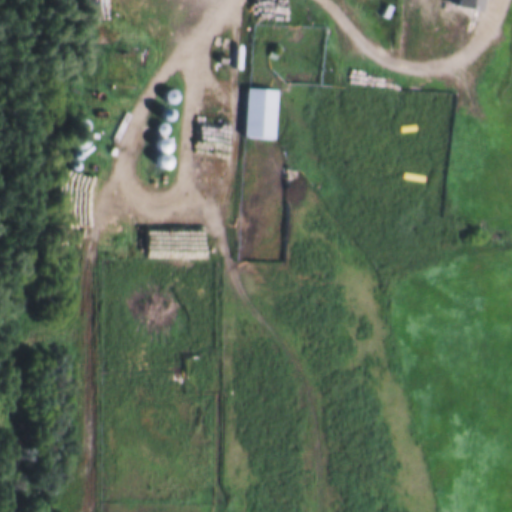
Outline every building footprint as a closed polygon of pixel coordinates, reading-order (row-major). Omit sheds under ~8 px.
[(447,0),(446,5),(477,12),(480,0),(447,0)] [(106,88),(136,88),(136,51),(106,51),(106,88)] [(242,76),(273,79),(269,126),(238,124),(242,76)] [(167,94),(170,93),(173,91),(174,87),(173,83),(171,81),(167,80),(163,81),(161,83),(160,87),(161,90),(163,93),(167,94)] [(400,104),(397,90),(387,92),(390,106),(400,104)] [(162,109),(165,109),(167,106),(168,103),(167,100),(165,98),(162,97),(159,98),(156,100),(155,103),(156,106),(158,108),(162,109)] [(77,124),(81,123),(84,120),(85,117),(84,113),(81,110),(78,109),(74,110),(71,113),(70,116),(71,120),(74,123),(77,124)] [(158,126),(161,125),(164,123),(164,120),(164,116),(161,114),(158,113),(155,114),(153,116),(152,119),(153,123),(155,125),(158,126)] [(77,139),(81,138),(83,135),(84,132),(84,128),(81,125),(77,124),(74,125),(71,128),(70,131),(71,135),(74,138),(77,139)] [(158,141),(162,140),(164,138),(165,134),(164,131),(162,128),(158,127),(155,128),(152,130),(151,134),(152,138),(154,140),(158,141)] [(72,149),(74,148),(76,147),(77,144),(76,142),(74,140),(72,140),(70,140),(68,142),(67,144),(68,146),(70,148),(72,149)] [(159,158),(162,157),(165,154),(166,151),(165,147),(163,144),(159,143),(155,144),(153,147),(152,150),(153,154),(155,157),(159,158)] [(69,160),(71,159),(73,158),(74,155),(73,153),(72,151),(69,151),(67,151),(65,153),(65,155),(65,157),(67,159),(69,160)]
